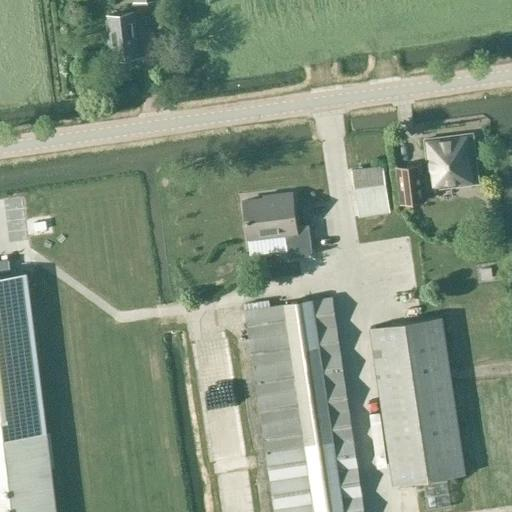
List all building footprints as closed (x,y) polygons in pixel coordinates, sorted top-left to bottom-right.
[(140,55),(137,12),(107,15),(112,58),(140,55)] [(426,45),(399,53),(402,63),(429,55),(426,45)] [(436,191),(435,189),(479,183),(472,134),(424,140),(429,172),(422,173),(425,192),(436,191)] [(422,173),(421,163),(395,166),(400,204),(426,201),(425,192),(422,173)] [(36,166),(0,166),(0,181),(36,181),(36,166)] [(358,220),(390,216),(383,166),(351,171),(358,220)] [(266,199),(244,203),(248,238),(250,251),(270,249),(269,236),(285,234),(288,258),(312,255),(308,224),(295,226),(291,194),(266,197),(266,199)] [(500,215),(489,215),(489,224),(500,223),(500,215)] [(0,275),(0,511),(56,511),(27,273),(0,275)] [(360,511),(329,298),(235,312),(265,511),(360,511)] [(442,316),(370,328),(393,484),(465,474),(442,316)]
